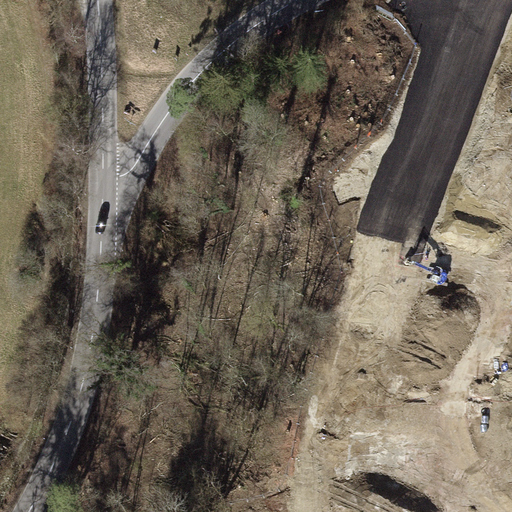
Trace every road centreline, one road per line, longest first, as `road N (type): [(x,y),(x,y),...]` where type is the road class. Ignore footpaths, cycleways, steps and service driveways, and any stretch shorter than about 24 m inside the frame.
road 1 (track): [(0,388),(40,309),(51,105),(29,0)]
road 2 (tertiary): [(30,511),(75,412),(98,312),(108,186)]
road 3 (tertiary): [(108,186),(184,89),(281,7),(301,0)]
road 4 (tertiary): [(108,186),(98,0)]
